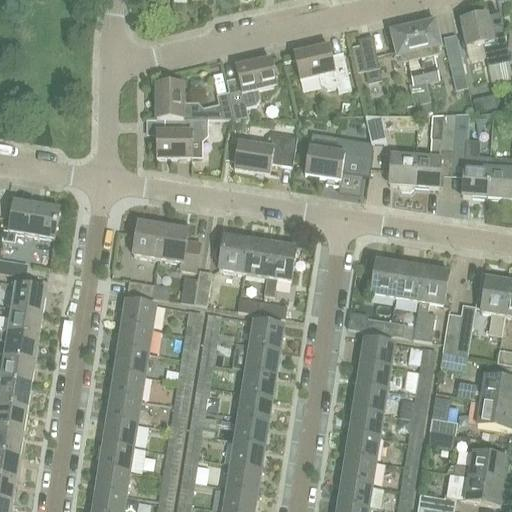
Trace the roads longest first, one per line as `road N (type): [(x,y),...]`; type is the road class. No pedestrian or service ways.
road 1 (residential): [(105,185),(55,511)]
road 2 (residential): [(111,68),(415,0)]
road 3 (residential): [(342,221),(300,511)]
road 4 (residential): [(342,221),(105,185)]
road 5 (residential): [(511,248),(342,221)]
